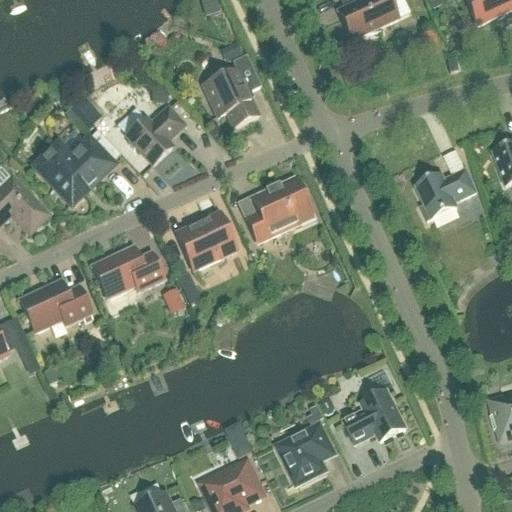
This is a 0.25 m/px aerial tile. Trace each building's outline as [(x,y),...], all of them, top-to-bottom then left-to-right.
[(385,0),(374,0),(370,2),(369,0),(340,0),(338,1),(348,21),(341,25),(351,47),(366,39),(379,36),(379,34),(397,25),(385,0)] [(511,0),(467,0),(463,2),(476,32),(495,23),(497,25),(508,17),(511,15),(511,0)] [(236,76),(202,92),(217,123),(226,119),(233,134),(258,122),(247,99),(260,92),(246,61),(232,68),(236,76)] [(449,76),(457,75),(455,62),(446,63),(449,76)] [(79,113),(87,123),(89,126),(99,118),(88,105),(79,113)] [(126,142),(129,146),(128,149),(133,155),(136,154),(153,171),(172,154),(166,148),(184,131),(167,114),(150,130),(145,125),(126,142)] [(94,131),(89,126),(87,123),(77,132),(84,139),(94,131)] [(50,157),(34,172),(71,210),(112,170),(88,145),(63,169),(50,157)] [(511,152),(494,159),(506,193),(511,190),(511,152)] [(0,173),(0,192),(16,179),(7,168),(0,173)] [(444,187),(442,181),(417,193),(425,210),(420,213),(428,228),(457,214),(455,208),(477,198),(466,176),(444,187)] [(0,230),(11,220),(29,239),(48,221),(12,184),(0,194),(0,230)] [(293,185),(250,205),(257,221),(246,226),(257,249),(300,229),(301,231),(314,225),(308,212),(306,213),(293,185)] [(236,256),(223,228),(219,220),(175,240),(192,277),(236,256)] [(91,272),(106,305),(134,292),(137,298),(164,286),(151,258),(138,264),(133,253),(91,272)] [(19,306),(34,339),(62,326),(65,332),(82,324),(85,329),(92,325),(89,321),(91,320),(78,292),(66,298),(60,287),(19,306)] [(194,290),(183,295),(190,310),(201,305),(194,290)] [(163,300),(171,318),(184,312),(175,294),(163,300)] [(22,366),(33,361),(24,343),(13,348),(22,366)] [(406,435),(387,397),(362,410),(365,417),(343,428),(355,451),(377,439),(381,448),(406,435)] [(491,421),(494,436),(498,435),(502,448),(511,444),(511,401),(490,407),(494,420),(491,421)] [(320,433),(280,453),(281,457),(279,458),(285,472),(288,470),(298,489),(303,486),(305,489),(319,482),(318,479),(324,476),(319,466),(333,459),(320,433)] [(249,446),(234,453),(239,463),(253,456),(249,446)] [(264,502),(248,467),(223,479),(224,481),(214,486),(213,484),(201,490),(207,502),(209,501),(213,511),(246,511),(246,510),(264,502)] [(185,511),(182,504),(169,510),(159,488),(146,494),(152,506),(138,511),(185,511)]
